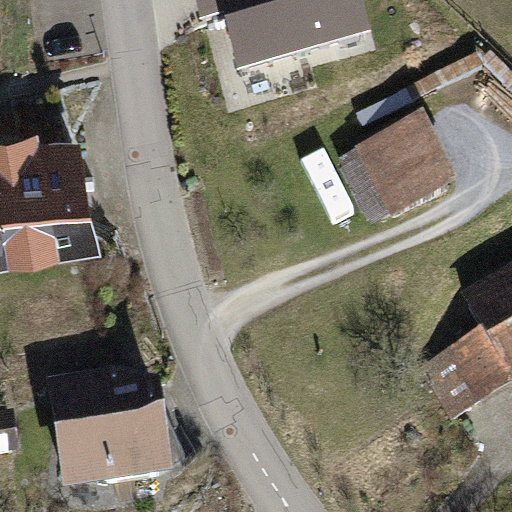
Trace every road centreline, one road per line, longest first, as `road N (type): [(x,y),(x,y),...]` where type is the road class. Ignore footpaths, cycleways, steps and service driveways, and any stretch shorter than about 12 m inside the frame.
road 1 (residential): [(283,511),(187,335),(131,0)]
road 2 (track): [(187,335),(458,217),(511,185)]
